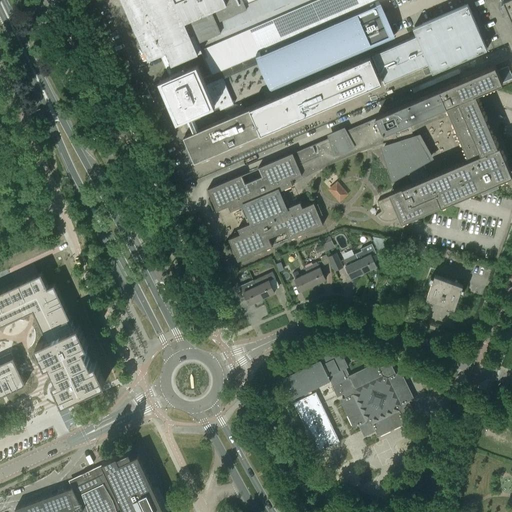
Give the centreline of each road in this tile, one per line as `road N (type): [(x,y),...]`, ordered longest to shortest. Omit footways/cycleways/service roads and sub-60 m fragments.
road 1 (secondary): [(48,100),(53,131),(170,366)]
road 2 (secondary): [(165,312),(70,127),(48,100)]
road 3 (residential): [(478,366),(355,325),(332,322),(279,338)]
road 4 (unclassified): [(165,312),(166,274),(96,135)]
road 5 (residential): [(427,511),(478,366)]
road 6 (residential): [(96,135),(30,0)]
road 7 (secondary): [(274,511),(221,422),(213,391)]
